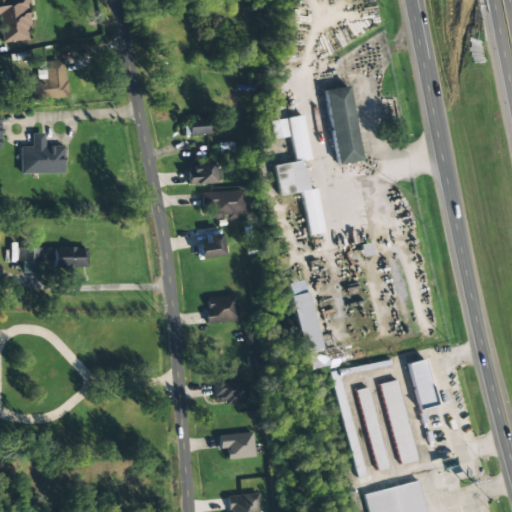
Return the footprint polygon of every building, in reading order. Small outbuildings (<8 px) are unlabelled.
[(0,0),(0,36),(1,43),(30,39),(25,0),(0,0)] [(64,61),(36,62),(36,80),(30,80),(31,100),(65,98),(64,61)] [(324,90),(335,165),(359,161),(348,87),(324,90)] [(309,159),(301,116),(286,118),(294,162),(309,159)] [(206,119),(182,120),(183,136),(206,135),(206,119)] [(286,137),(282,119),(268,122),(271,140),(286,137)] [(63,174),(63,147),(43,147),(43,134),(30,134),(30,147),(19,147),(19,174),(63,174)] [(217,143),(217,152),(233,151),(232,142),(217,143)] [(322,233),(315,189),(306,190),(301,161),(272,165),(277,196),(300,192),(307,235),(322,233)] [(212,169),(212,162),(186,163),(187,184),(220,183),(219,169),(212,169)] [(243,214),(242,191),(200,193),(200,210),(208,210),(209,218),(224,218),(224,220),(235,220),(234,214),(243,214)] [(207,244),(197,244),(198,258),(221,257),(220,235),(206,235),(207,244)] [(41,248),(16,248),(16,263),(20,263),(20,273),(40,273),(41,248)] [(86,249),(44,248),(44,266),(86,267),(86,249)] [(305,370),(345,361),(341,343),(317,348),(302,280),(286,284),(305,370)] [(237,320),(233,294),(203,299),(207,325),(237,320)] [(330,372),(354,479),(363,476),(341,377),(390,366),(388,359),(330,372)] [(435,406),(423,360),(405,364),(417,410),(435,406)] [(245,380),(213,384),(215,406),(248,402),(245,380)] [(398,466),(415,462),(396,380),(379,384),(398,466)] [(367,388),(355,391),(375,472),(387,469),(367,388)] [(218,449),(225,449),(226,459),(253,458),(252,433),(217,435),(218,449)] [(425,511),(418,482),(363,494),(366,511),(425,511)] [(226,496),(226,511),(258,511),(258,495),(226,496)]
